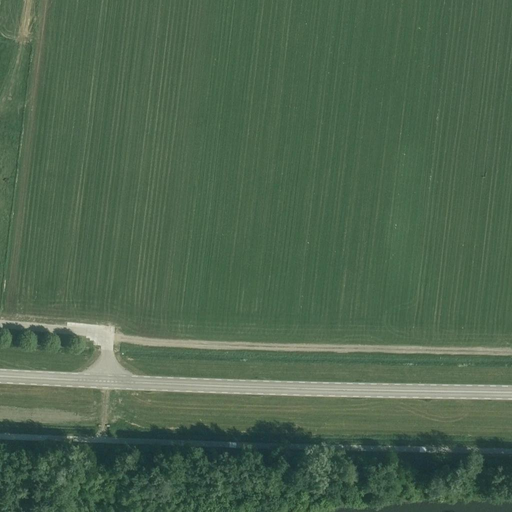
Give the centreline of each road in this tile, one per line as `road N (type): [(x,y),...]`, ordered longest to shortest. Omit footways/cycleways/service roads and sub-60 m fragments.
road 1 (secondary): [(511,396),(0,376)]
road 2 (unknown): [(101,382),(101,337),(0,323)]
